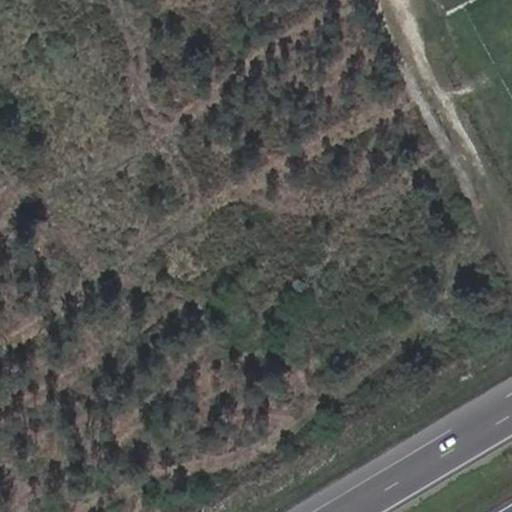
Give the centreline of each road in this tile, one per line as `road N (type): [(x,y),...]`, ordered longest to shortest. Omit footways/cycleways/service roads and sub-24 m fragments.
road 1 (track): [(405,0),(511,212)]
road 2 (motorway): [(511,417),(351,511)]
